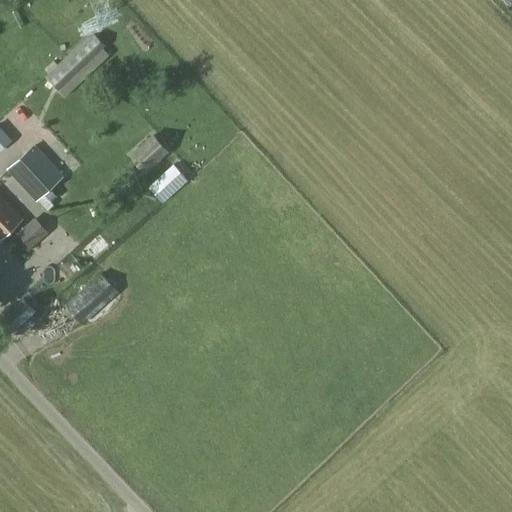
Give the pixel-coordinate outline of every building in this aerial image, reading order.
[(104,31),(125,7),(117,0),(104,0),(89,17),(104,31)] [(58,90),(105,46),(91,31),(44,75),(58,90)] [(146,83),(163,111),(186,98),(169,69),(146,83)] [(191,121),(206,142),(226,126),(211,106),(191,121)] [(0,149),(9,140),(0,130),(0,149)] [(145,173),(169,152),(152,133),(128,155),(145,173)] [(35,200),(62,175),(35,145),(8,169),(35,200)] [(161,202),(186,180),(173,164),(147,187),(161,202)] [(0,236),(20,218),(0,196),(0,236)] [(31,224),(19,223),(17,241),(28,243),(31,224)] [(65,246),(44,267),(51,274),(73,254),(65,246)] [(49,275),(43,267),(35,272),(47,290),(84,265),(77,255),(49,275)] [(81,324),(118,292),(101,273),(64,305),(81,324)] [(35,312),(22,297),(0,317),(0,326),(8,336),(35,312)]
